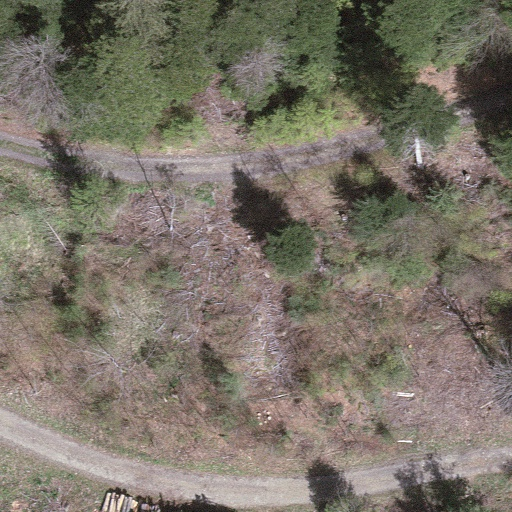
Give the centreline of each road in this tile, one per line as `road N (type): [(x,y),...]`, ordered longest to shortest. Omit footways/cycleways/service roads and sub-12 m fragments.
road 1 (track): [(511,465),(306,485),(194,484),(85,462),(0,426)]
road 2 (track): [(0,134),(197,148),(318,138),(511,95)]
